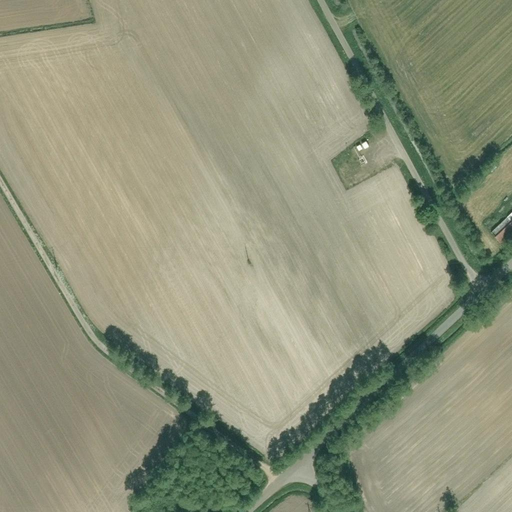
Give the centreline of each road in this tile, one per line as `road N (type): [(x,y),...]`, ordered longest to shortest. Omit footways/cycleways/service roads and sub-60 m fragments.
road 1 (track): [(279,480),(103,349),(0,178)]
road 2 (unclassified): [(482,293),(320,0)]
road 3 (unclassified): [(299,461),(482,293)]
